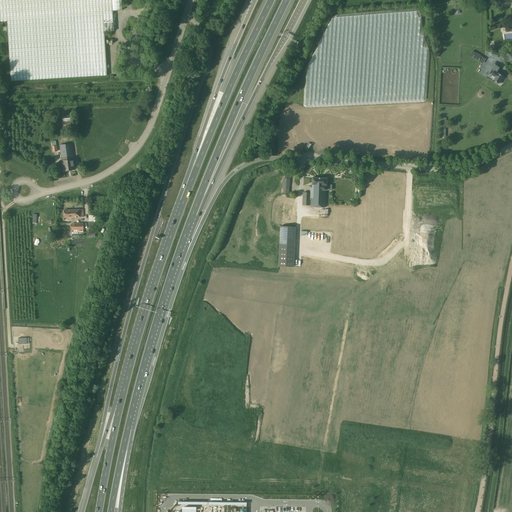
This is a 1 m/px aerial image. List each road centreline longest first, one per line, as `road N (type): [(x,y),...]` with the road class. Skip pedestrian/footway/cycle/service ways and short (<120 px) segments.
road 1 (unclassified): [(511,264),(478,511)]
road 2 (motorway): [(192,214),(301,0)]
road 3 (primary): [(192,214),(286,0)]
road 4 (primary): [(186,194),(119,409)]
road 5 (primary): [(128,428),(192,214)]
road 6 (unclassified): [(300,158),(455,171),(511,145)]
road 7 (primary): [(271,0),(186,194)]
road 8 (motorway): [(255,0),(186,194)]
road 9 (unclassified): [(34,192),(80,183),(126,158),(150,125),(168,72)]
road 10 (track): [(16,511),(9,342)]
road 11 (track): [(17,200),(2,218),(13,346)]
